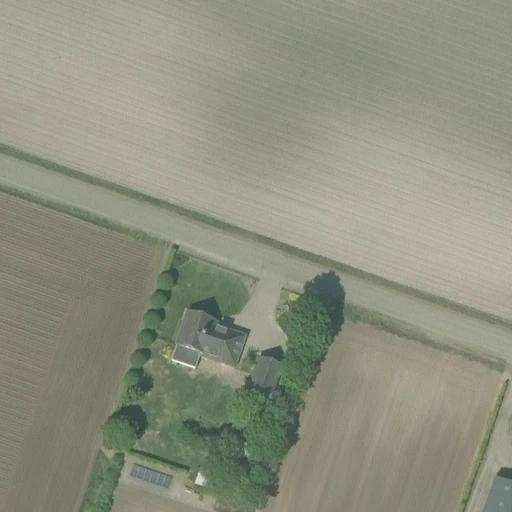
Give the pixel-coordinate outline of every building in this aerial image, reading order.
[(180,332),(175,347),(176,347),(197,354),(218,361),(217,364),(234,370),(238,357),(245,338),(228,332),(227,334),(213,329),(215,323),(208,321),(207,318),(197,315),(194,316),(187,313),(180,332)] [(269,401),(281,367),(258,360),(246,394),(269,401)] [(445,511),(459,471),(463,466),(480,412),(444,400),(440,413),(435,419),(429,414),(434,396),(420,391),(410,403),(415,388),(355,369),(347,392),(339,390),(347,365),(334,360),(312,427),(297,422),(282,469),(291,477),(287,490),(276,487),(270,505),(283,509),(281,511),(445,511)] [(219,432),(217,439),(220,445),(226,447),(232,444),(235,438),(232,431),(225,429),(219,432)] [(243,444),(239,458),(249,461),(253,448),(243,444)] [(198,471),(192,488),(209,494),(215,477),(198,471)] [(482,511),(511,511),(511,487),(493,481),(482,511)]
